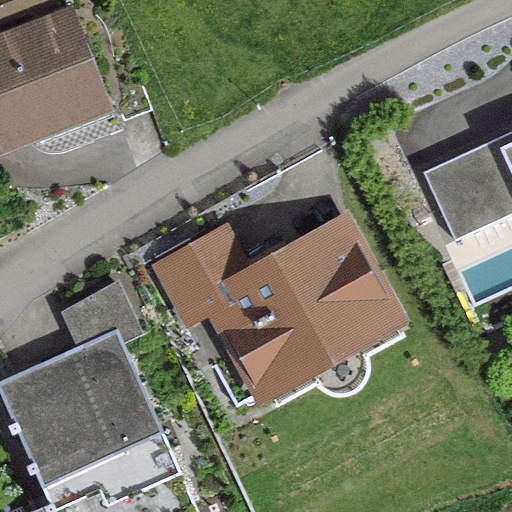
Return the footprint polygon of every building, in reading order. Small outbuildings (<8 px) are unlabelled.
[(0,153),(32,141),(27,128),(101,99),(67,9),(0,35),(0,153)] [(511,143),(424,184),(451,243),(511,215),(511,143)] [(338,227),(243,280),(218,235),(159,268),(185,316),(208,303),(259,394),(390,321),(338,227)] [(13,431),(28,463),(148,410),(113,331),(130,323),(113,285),(60,314),(75,348),(0,381),(0,401),(10,424),(4,426),(7,434),(13,431)] [(167,451),(148,410),(28,463),(22,466),(25,473),(31,471),(47,505),(167,451)] [(178,511),(191,506),(167,451),(47,505),(30,511),(178,511)]
